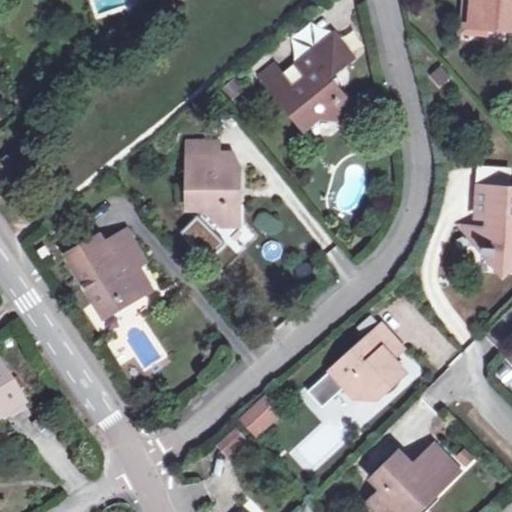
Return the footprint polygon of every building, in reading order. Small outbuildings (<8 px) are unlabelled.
[(511,0),(463,0),(463,6),(468,6),(467,29),(511,31),(511,0)] [(319,118),(341,120),(353,110),(328,78),(353,58),(335,35),(310,55),(284,76),(276,67),(264,77),(271,86),(271,87),(304,129),(319,118)] [(2,159),(15,175),(32,162),(19,146),(2,159)] [(189,153),(189,184),(189,208),(204,208),(222,226),(240,224),(239,170),(217,170),(217,154),(189,153)] [(178,208),(189,208),(189,184),(178,184),(178,208)] [(511,188),(509,186),(478,185),(476,216),(488,217),(487,225),(475,225),(475,237),(478,237),(477,245),(481,245),(482,249),(493,250),(492,261),(511,261),(511,188)] [(127,230),(102,244),(97,235),(67,254),(77,271),(101,311),(131,293),(134,298),(149,288),(137,265),(145,260),(127,230)] [(381,349),(391,339),(378,325),(327,371),(352,399),(375,400),(403,373),(381,349)] [(0,418),(23,404),(0,367),(0,418)] [(511,369),(503,377),(511,387),(511,369)] [(237,414),(254,436),(283,413),(265,391),(237,414)] [(215,441),(229,456),(247,440),(234,425),(215,441)] [(407,511),(418,501),(425,507),(460,471),(434,445),(413,466),(399,452),(372,480),(382,491),(368,505),(374,511),(399,511),(401,510),(402,511),(407,511)] [(419,511),(425,507),(418,501),(407,511),(402,511),(401,510),(399,511),(419,511)]
